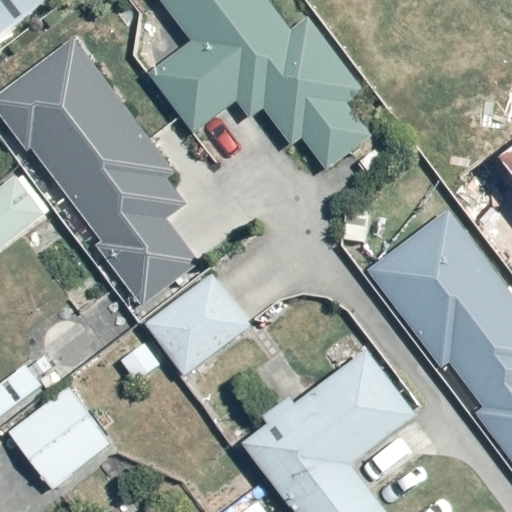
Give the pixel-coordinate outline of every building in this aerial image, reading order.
[(0,0),(0,39),(48,6),(43,0),(0,0)] [(298,26),(275,0),(164,0),(196,38),(152,75),(200,131),(238,99),(252,115),(264,105),(294,141),(302,134),(333,169),(376,133),(349,101),(367,85),(310,17),(298,26)] [(194,194),(77,36),(0,92),(0,111),(101,247),(145,306),(205,262),(169,213),(194,194)] [(401,98),(426,132),(422,134),(468,197),(459,203),(511,275),(511,112),(502,120),(480,91),(456,58),(401,98)] [(0,249),(50,212),(20,173),(0,187),(0,249)] [(511,290),(450,207),(372,266),(511,451),(511,290)] [(254,325),(217,273),(151,321),(188,373),(254,325)] [(418,415),(369,350),(250,441),(303,511),(390,511),(354,464),(418,415)] [(115,441),(72,386),(14,432),(56,487),(115,441)] [(271,511),(262,499),(244,511),(271,511)]
